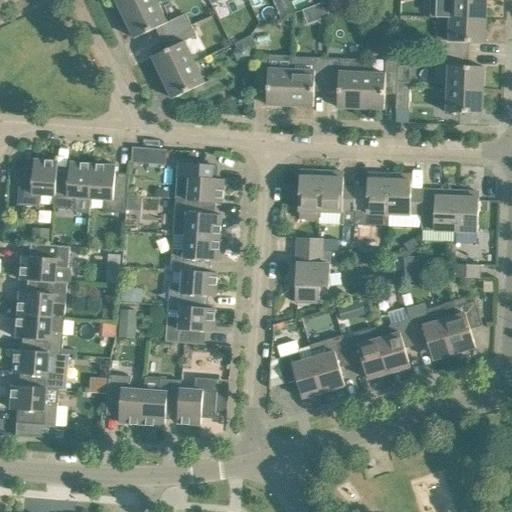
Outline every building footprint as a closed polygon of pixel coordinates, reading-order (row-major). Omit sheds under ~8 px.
[(116,0),(125,17),(157,2),(156,0),(116,0)] [(288,0),(283,0),(274,4),(280,19),(294,13),(288,0)] [(438,0),(438,18),(487,19),(487,0),(438,0)] [(167,36),(192,25),(186,13),(167,22),(157,2),(125,17),(135,38),(162,25),(167,36)] [(438,18),(436,53),(463,54),(464,42),(486,43),(487,19),(438,18)] [(172,47),(152,57),(162,78),(196,62),(185,41),(197,35),(192,25),(167,36),(172,47)] [(463,66),(463,54),(436,53),(436,65),(448,66),(448,89),(484,90),(485,67),(463,66)] [(291,106),(292,70),(269,69),(270,56),(257,55),(256,83),(268,83),(267,105),(291,106)] [(292,70),(291,106),(314,107),(315,85),(327,85),(328,58),(293,57),(292,70)] [(328,58),(327,85),(339,86),(338,108),(361,109),(363,72),(340,71),(340,59),(328,58)] [(397,88),(398,82),(399,61),(386,60),(386,73),(363,72),(361,109),(385,110),(386,88),(397,88)] [(224,74),(220,76),(206,82),(196,62),(162,78),(173,99),(200,86),(205,97),(229,85),(224,74)] [(409,109),(410,89),(410,82),(398,82),(397,88),(397,109),(409,109)] [(483,114),(484,90),(448,89),(447,112),(483,114)] [(133,147),(131,162),(144,163),(145,148),(133,147)] [(57,173),(58,173),(58,161),(35,160),(34,171),(21,170),(18,205),(40,207),(41,194),(54,196),(55,196),(57,173)] [(90,198),(93,164),(70,162),(69,174),(58,173),(57,173),(55,196),(54,196),(54,208),(75,209),(76,197),(90,198)] [(207,201),(207,202),(223,203),(224,179),(213,178),(213,165),(179,163),(176,198),(188,199),(188,200),(207,201)] [(93,164),(90,198),(105,199),(104,212),(126,213),(129,179),(115,178),(116,166),(93,164)] [(300,170),(299,210),(300,210),(313,211),(313,220),(320,220),(320,223),(322,171),(300,170)] [(354,224),(356,187),(344,187),(344,172),(322,171),(320,223),(354,224)] [(356,187),(354,224),(388,225),(389,214),(390,174),(368,173),(368,188),(356,187)] [(423,215),(424,190),(412,190),(412,175),(390,174),(389,214),(411,215),(411,214),(423,215)] [(423,215),(422,230),(434,230),(456,231),(458,191),(424,190),(423,215)] [(458,191),(456,231),(458,231),(478,232),(479,211),(488,212),(489,201),(479,201),(480,192),(458,191)] [(141,211),(142,198),(127,197),(126,210),(141,211)] [(206,214),(207,202),(207,201),(188,200),(188,199),(176,198),(174,234),(220,238),(222,215),(206,214)] [(50,229),(33,228),(32,241),(49,243),(50,229)] [(218,261),(220,238),(174,234),(171,271),(183,272),(183,271),(206,272),(207,260),(218,261)] [(297,250),(323,251),(323,239),(298,237),(297,250)] [(415,238),(404,245),(410,254),(421,248),(415,238)] [(69,267),(71,246),(36,244),(35,257),(23,256),(21,280),(33,281),(33,280),(68,283),(68,282),(70,283),(71,281),(72,279),(72,276),(72,273),(71,267),(69,267)] [(291,263),(290,279),(296,279),(296,302),(315,303),(320,303),(320,287),(330,287),(331,264),(322,264),(323,251),(297,250),(297,263),(291,263)] [(480,265),(460,264),(455,264),(454,277),(480,278),(480,265)] [(419,269),(405,270),(406,282),(420,282),(419,269)] [(119,283),(120,272),(107,271),(107,282),(119,283)] [(218,273),(206,272),(183,271),(183,272),(182,285),(170,284),(168,306),(181,307),(181,306),(203,308),(204,296),(216,296),(218,273)] [(447,276),(434,280),(436,287),(449,283),(447,276)] [(66,304),(68,283),(33,280),(33,281),(32,292),(20,292),(18,315),(65,318),(66,304)] [(445,319),(455,355),(466,352),(465,351),(476,347),(471,329),(483,326),(476,301),(455,307),(454,301),(440,306),(444,319),(445,319)] [(215,308),(203,308),(181,306),(181,307),(168,306),(166,342),(201,344),(201,331),(213,332),(215,308)] [(345,306),(338,309),(342,321),(349,319),(345,306)] [(444,358),(455,355),(445,319),(444,319),(440,306),(427,309),(429,314),(409,320),(417,345),(428,342),(433,360),(444,357),(444,358)] [(117,310),(104,309),(103,319),(116,320),(117,310)] [(64,333),(65,318),(18,315),(17,338),(28,339),(28,350),(50,353),(62,354),(64,333)] [(391,334),(379,338),(390,374),(400,371),(400,370),(411,367),(405,348),(417,345),(409,320),(388,326),(391,334)] [(120,327),(119,337),(136,339),(136,328),(120,327)] [(376,329),(344,338),(351,364),(363,361),(368,379),(379,376),(379,377),(390,374),(379,338),(378,338),(376,329)] [(344,338),(311,348),(314,357),(324,393),(335,390),(335,389),(346,386),(340,367),(351,364),(344,338)] [(301,360),(298,352),(295,341),(279,346),(282,357),(278,358),(285,384),(297,380),(303,398),(313,395),(314,396),(324,393),(314,357),(301,360)] [(16,350),(14,373),(26,374),(25,386),(59,390),(60,381),(67,382),(69,355),(62,354),(50,353),(28,350),(16,350)] [(145,390),(144,390),(131,389),(132,377),(110,375),(109,390),(107,410),(120,411),(120,422),(142,424),(145,390)] [(178,415),(178,423),(201,425),(202,418),(215,419),(215,414),(218,379),(198,378),(196,377),(195,390),(181,389),(179,415),(178,415)] [(145,390),(142,424),(165,426),(166,414),(178,415),(179,415),(181,389),(182,381),(160,379),(159,391),(145,390)] [(59,390),(25,386),(13,385),(11,409),(23,410),(22,423),(57,426),(59,390)]
